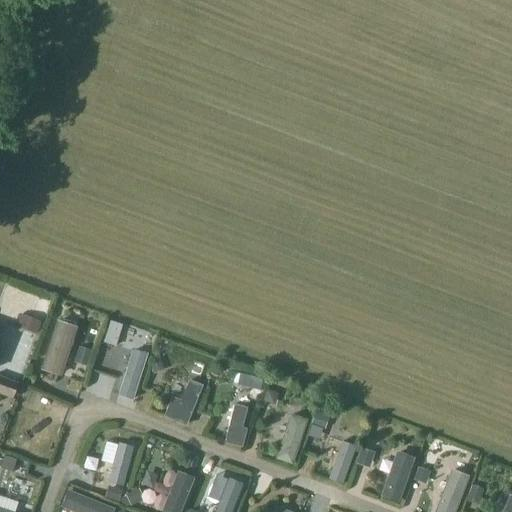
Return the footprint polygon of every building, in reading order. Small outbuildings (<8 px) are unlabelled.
[(57,321),(41,370),(59,376),(75,327),(57,321)] [(90,385),(103,387),(105,373),(92,372),(90,385)] [(0,394),(12,399),(17,384),(0,377),(0,394)] [(185,426),(201,386),(188,381),(180,400),(172,397),(163,417),(185,426)] [(240,428),(246,408),(234,405),(224,443),(241,447),(245,430),(240,428)] [(293,464),(308,420),(293,415),(277,459),(293,464)] [(345,484),(357,449),(341,444),(334,464),(321,459),(316,475),(345,484)] [(397,503),(413,458),(396,452),(380,497),(397,503)] [(123,504),(127,472),(114,470),(110,502),(123,504)] [(453,511),(467,477),(450,470),(434,511),(453,511)] [(163,511),(179,511),(193,479),(177,472),(161,511),(163,511)] [(67,491),(61,507),(74,511),(111,511),(112,509),(67,491)] [(511,511),(511,497),(509,496),(502,511),(511,511)]
